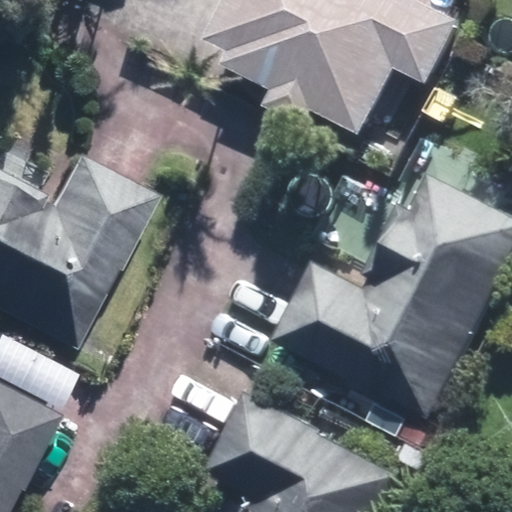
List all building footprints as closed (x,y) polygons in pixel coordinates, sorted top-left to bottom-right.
[(240,0),(217,45),(243,58),(236,71),(285,96),(278,111),(316,130),(324,115),(372,139),(405,73),(438,90),(471,27),(417,0),(240,0)] [(155,196),(74,155),(51,200),(0,173),(0,314),(69,350),(109,271),(115,274),(155,196)] [(511,279),(511,215),(438,177),(420,212),(410,207),(371,280),(379,285),(375,292),(319,263),(277,342),(356,383),(357,380),(437,422),(511,279)] [(369,261),(395,212),(351,190),(325,239),(369,261)] [(73,377),(0,339),(0,384),(54,412),(73,377)] [(56,419),(0,390),(0,511),(12,491),(17,494),(56,419)] [(391,511),(410,478),(252,395),(211,472),(267,502),(262,511),(254,507),(251,511),(391,511)]
